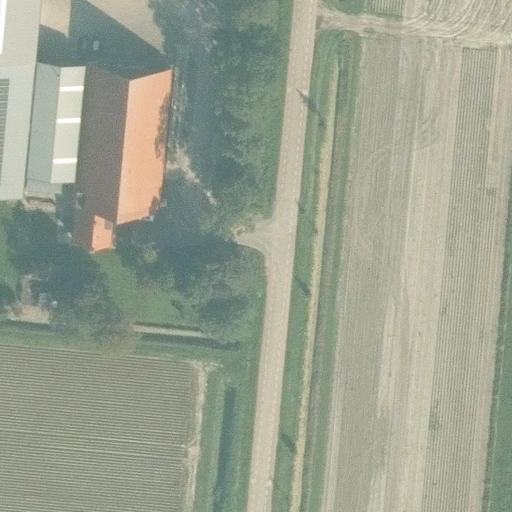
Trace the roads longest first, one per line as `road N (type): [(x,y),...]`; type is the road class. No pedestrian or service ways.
road 1 (tertiary): [(256,511),(303,0)]
road 2 (track): [(511,32),(302,16)]
